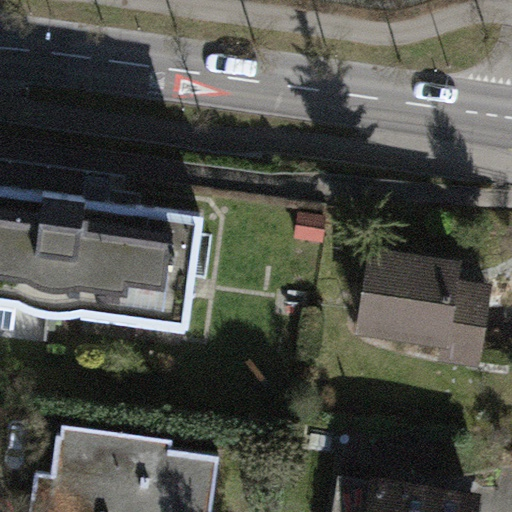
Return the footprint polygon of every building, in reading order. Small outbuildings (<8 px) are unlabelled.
[(222,204),(0,177),(0,304),(207,330),(222,204)] [(471,258),(373,245),(361,339),(444,350),(442,367),(479,372),(490,292),(467,289),(471,258)] [(178,442),(73,425),(58,511),(213,511),(222,462),(176,454),(178,442)] [(485,511),(489,490),(383,471),(375,511),(485,511)] [(336,511),(368,511),(376,479),(345,472),(336,511)]
